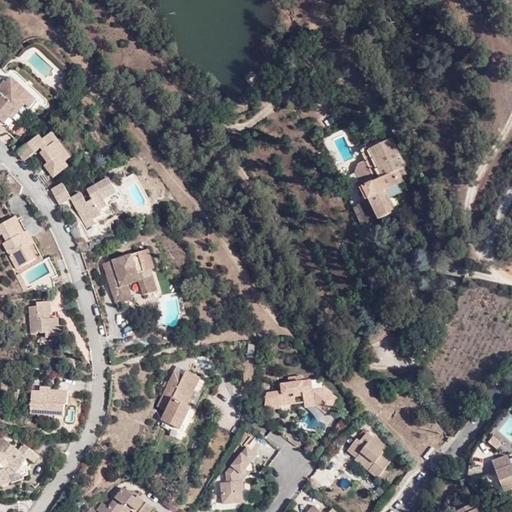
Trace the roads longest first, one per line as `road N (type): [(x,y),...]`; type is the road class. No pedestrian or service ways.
road 1 (residential): [(0,156),(44,202),(70,249),(99,357),(94,427),(36,511)]
road 2 (residential): [(511,373),(397,511)]
